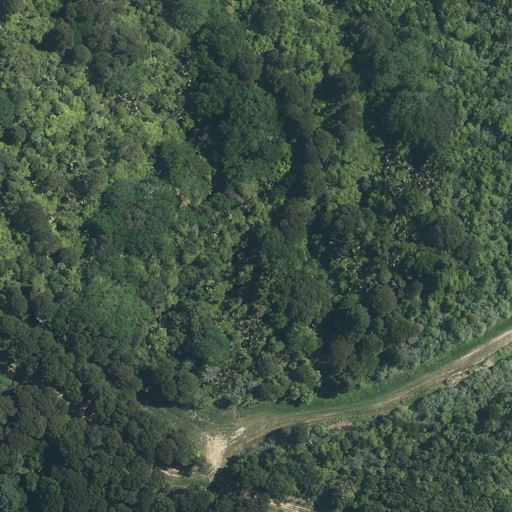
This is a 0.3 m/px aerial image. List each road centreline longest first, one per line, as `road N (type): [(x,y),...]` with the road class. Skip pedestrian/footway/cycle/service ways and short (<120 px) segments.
road 1 (track): [(511,321),(374,399),(302,406),(238,428),(220,477),(341,511)]
road 2 (track): [(0,352),(220,477)]
